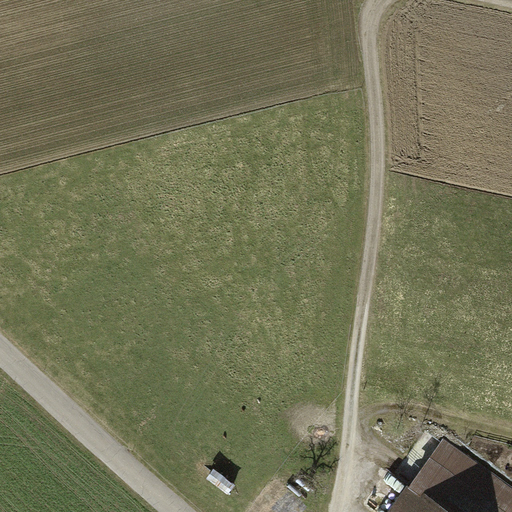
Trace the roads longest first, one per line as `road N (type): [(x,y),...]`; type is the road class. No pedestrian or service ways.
road 1 (track): [(385,0),(371,21),(370,42),(379,200),(333,511)]
road 2 (unclassified): [(178,511),(0,350)]
